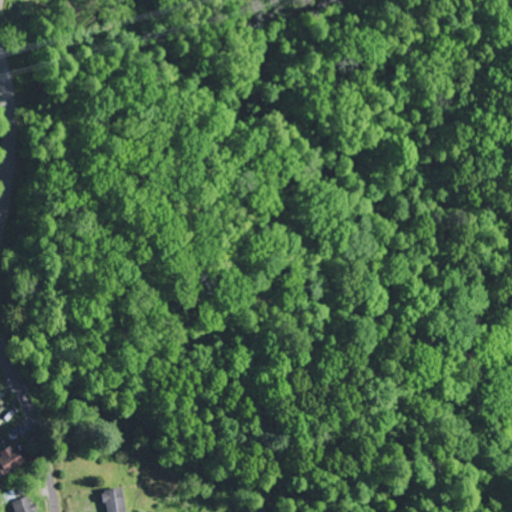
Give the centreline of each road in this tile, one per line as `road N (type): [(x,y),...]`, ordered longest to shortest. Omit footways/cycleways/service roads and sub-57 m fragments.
road 1 (secondary): [(0,46),(11,131),(0,218)]
road 2 (residential): [(54,511),(46,461),(0,349)]
